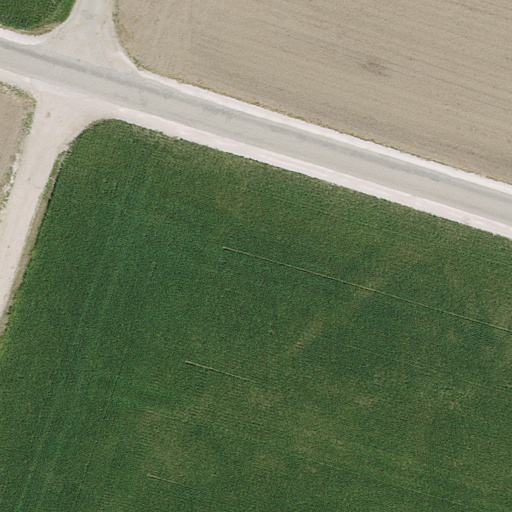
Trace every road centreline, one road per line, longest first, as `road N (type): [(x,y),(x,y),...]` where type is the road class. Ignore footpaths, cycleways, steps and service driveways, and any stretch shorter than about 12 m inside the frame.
road 1 (unclassified): [(0,53),(511,211)]
road 2 (track): [(0,280),(69,75)]
